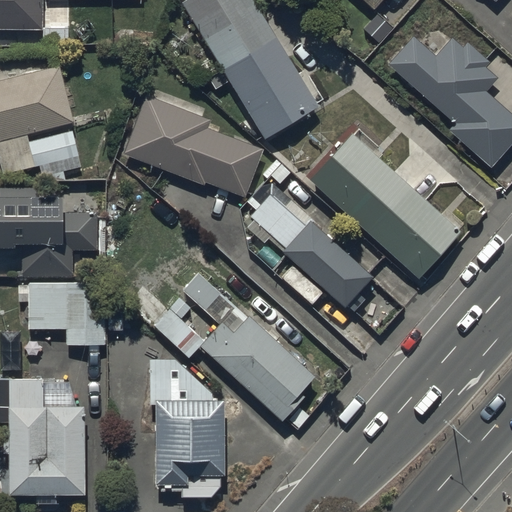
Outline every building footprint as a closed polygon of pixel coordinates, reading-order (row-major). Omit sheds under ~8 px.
[(0,0),(0,26),(37,28),(37,0),(0,0)] [(180,0),(260,137),(314,106),(251,0),(180,0)] [(440,28),(428,28),(420,36),(414,31),(389,58),(455,117),(449,124),(491,162),(511,138),(511,108),(485,85),(497,72),(486,62),(489,59),(465,37),(462,40),(453,32),(449,36),(440,28)] [(0,158),(3,170),(40,160),(43,173),(82,162),(78,150),(79,150),(73,127),(30,138),(27,129),(74,117),(60,61),(0,76),(0,158)] [(147,91),(123,147),(199,180),(201,176),(241,193),(260,147),(206,124),(209,118),(147,91)] [(419,278),(461,230),(352,133),(309,182),(419,278)] [(255,213),(292,245),(287,250),(348,303),(373,275),(312,222),(310,224),(273,192),(255,213)] [(73,270),(73,244),(97,244),(97,210),(59,211),(59,193),(0,193),(0,241),(28,241),(28,270),(73,270)] [(220,322),(202,342),(284,413),(317,375),(200,272),(184,290),(220,322)] [(64,341),(104,341),(104,279),(30,280),(30,327),(64,327),(64,341)] [(203,333),(144,281),(126,301),(186,353),(203,333)] [(220,400),(211,400),(211,395),(173,357),(151,357),(151,409),(154,409),(155,482),(179,482),(179,496),(210,496),(221,482),(220,400)] [(81,406),(41,406),(40,376),(0,376),(0,421),(7,421),(8,494),(32,494),(32,505),(57,505),(57,494),(82,494),(81,406)]
